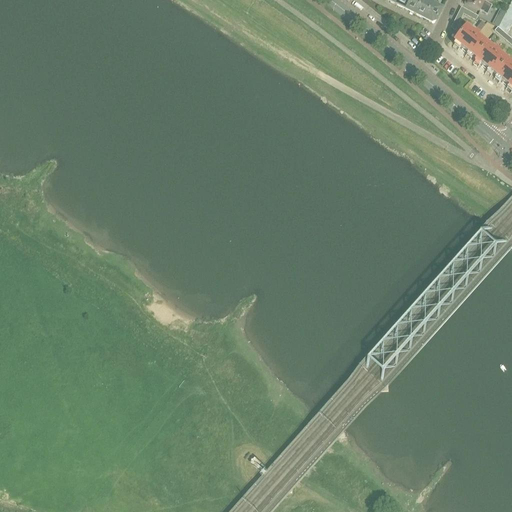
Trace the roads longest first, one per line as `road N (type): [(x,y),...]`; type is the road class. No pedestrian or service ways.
road 1 (track): [(0,400),(59,365),(84,360),(159,371),(226,405),(236,476),(264,511)]
road 2 (tertiary): [(500,144),(409,65)]
